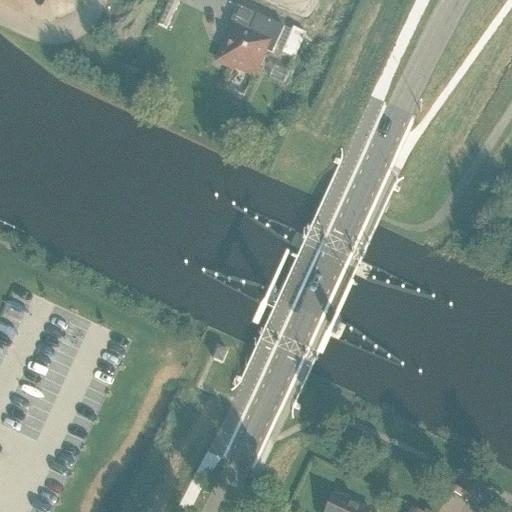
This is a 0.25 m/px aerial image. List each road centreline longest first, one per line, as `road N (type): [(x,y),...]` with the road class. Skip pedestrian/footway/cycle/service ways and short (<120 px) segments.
road 1 (secondary): [(214,511),(455,0)]
road 2 (unclassified): [(381,217),(406,227),(433,223),(511,108)]
